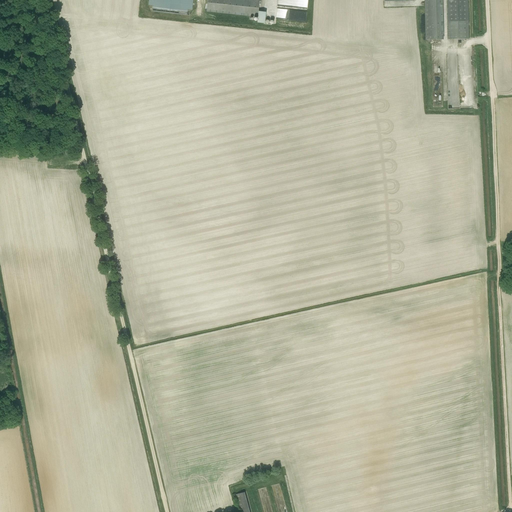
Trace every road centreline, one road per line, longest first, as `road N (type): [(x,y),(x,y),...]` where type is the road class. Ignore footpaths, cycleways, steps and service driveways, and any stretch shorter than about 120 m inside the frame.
road 1 (track): [(46,0),(166,511)]
road 2 (track): [(509,510),(487,0)]
road 3 (track): [(293,511),(251,324)]
